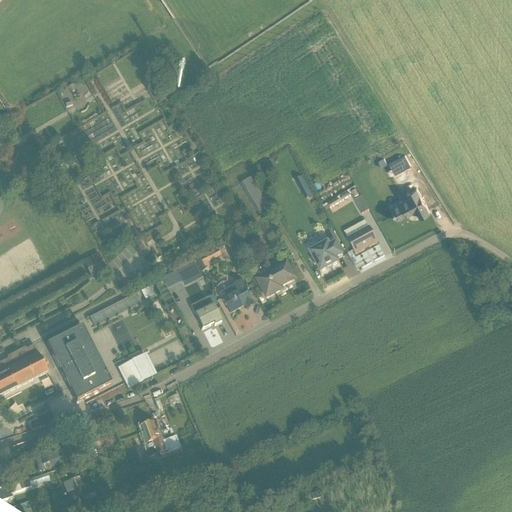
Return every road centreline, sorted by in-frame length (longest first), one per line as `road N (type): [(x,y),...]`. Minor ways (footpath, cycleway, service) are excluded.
road 1 (unclassified): [(0,447),(142,398),(459,228),(490,238),(511,257)]
road 2 (residential): [(0,349),(83,306),(143,255)]
